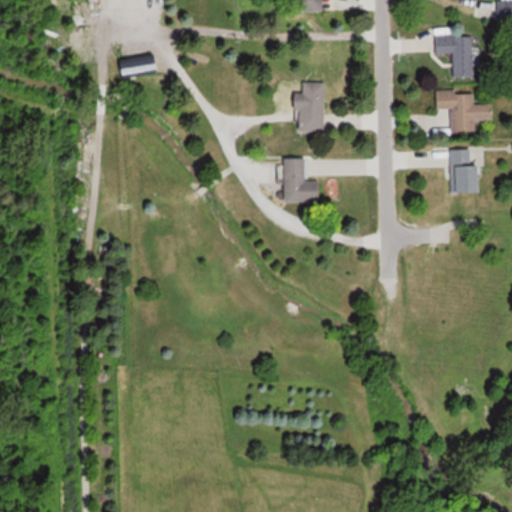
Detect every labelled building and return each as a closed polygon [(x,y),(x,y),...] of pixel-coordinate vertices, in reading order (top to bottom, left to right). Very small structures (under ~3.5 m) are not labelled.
[(325,12),(324,0),(300,0),(301,12),(325,12)] [(475,73),(473,34),(455,35),(455,33),(436,34),(437,51),(454,50),(455,74),(475,73)] [(129,76),(158,73),(156,60),(128,63),(129,76)] [(300,93),(300,132),(327,132),(327,82),(306,82),(306,93),(300,93)] [(453,107),(454,129),(475,128),(475,119),(494,118),(493,102),(475,103),(475,92),(457,93),(457,88),(436,89),(437,108),(453,107)] [(453,148),(456,192),(484,190),(482,165),(473,166),(471,147),(453,148)] [(323,181),(309,181),(309,159),(288,159),(288,201),(323,201),(323,181)]
